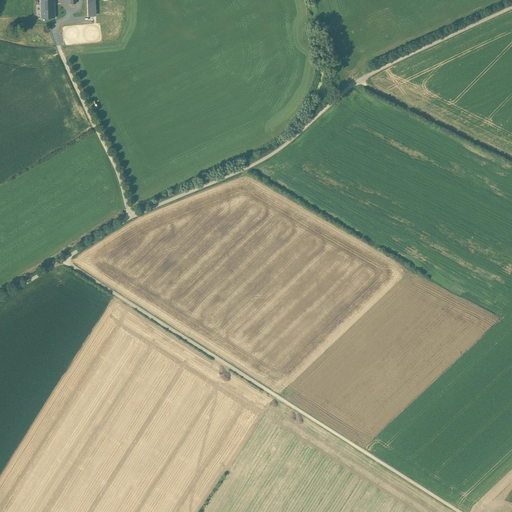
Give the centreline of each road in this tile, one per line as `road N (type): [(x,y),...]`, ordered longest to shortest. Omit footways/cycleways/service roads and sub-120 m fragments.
road 1 (unclassified): [(511,7),(371,72),(275,153),(131,217),(0,300)]
road 2 (track): [(63,261),(459,511)]
